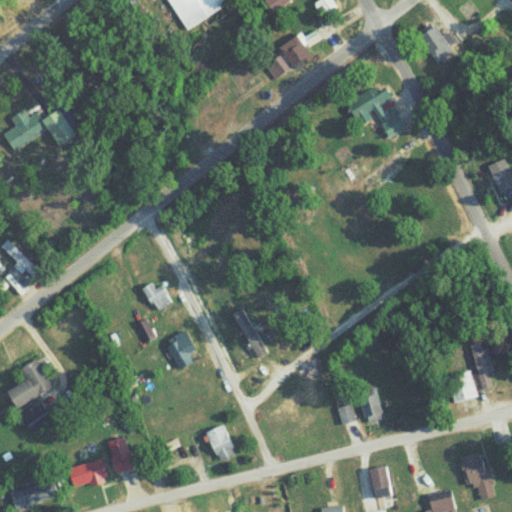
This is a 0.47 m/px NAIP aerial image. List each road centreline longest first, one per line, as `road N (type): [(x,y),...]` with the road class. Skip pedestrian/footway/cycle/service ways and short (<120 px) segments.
road 1 (residential): [(0,334),(418,0)]
road 2 (residential): [(113,511),(511,414)]
road 3 (residential): [(511,296),(360,0)]
